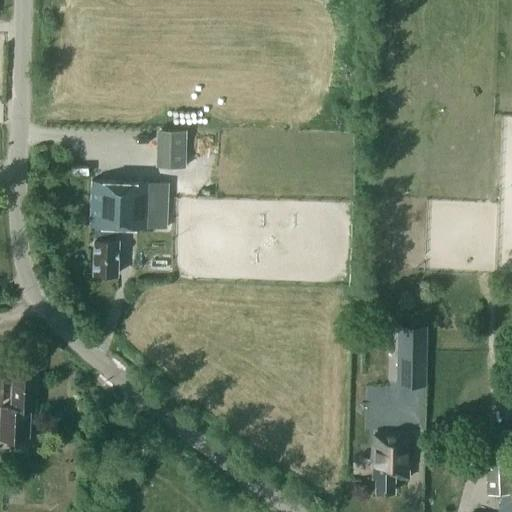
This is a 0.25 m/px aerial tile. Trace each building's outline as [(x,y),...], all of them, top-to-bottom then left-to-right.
[(155,165),(184,166),(186,129),(156,128),(155,165)] [(93,272),(117,273),(118,239),(115,239),(115,225),(166,227),(167,181),(91,179),(90,224),(94,224),(93,272)] [(400,321),(399,379),(424,379),(425,321),(400,321)] [(13,369),(12,406),(1,405),(0,438),(9,438),(13,435),(28,435),(29,408),(34,408),(36,370),(13,369)] [(376,477),(376,490),(394,491),(394,476),(408,477),(409,435),(373,434),(372,477),(376,477)] [(490,492),(511,491),(511,440),(488,441),(490,492)] [(511,511),(511,501),(502,499),(498,511),(473,511),(472,511),(471,511),(511,511)]
